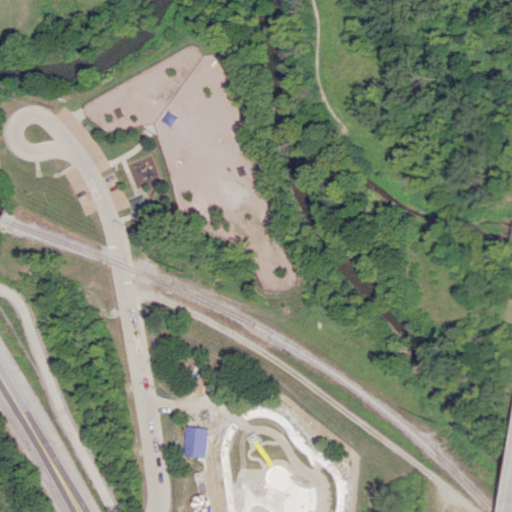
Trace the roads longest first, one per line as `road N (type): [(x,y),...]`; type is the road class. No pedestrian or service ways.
road 1 (track): [(477,511),(222,326),(126,291)]
road 2 (tertiary): [(82,511),(19,391)]
